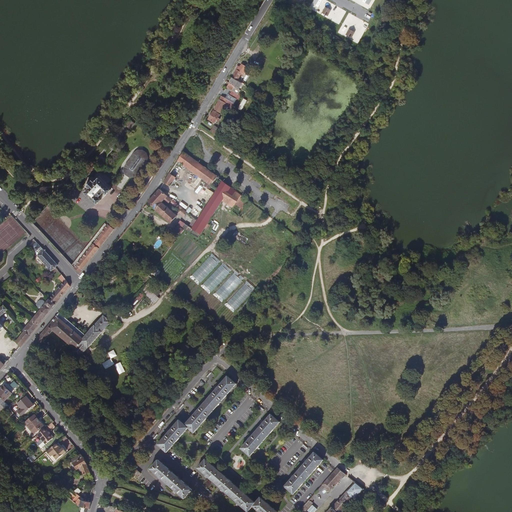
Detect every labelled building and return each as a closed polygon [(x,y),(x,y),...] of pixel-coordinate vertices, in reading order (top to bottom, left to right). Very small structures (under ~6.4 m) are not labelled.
[(364,0),(362,5),(370,9),(374,0),(364,0)] [(238,70),(237,70),(227,88),(234,92),(242,77),(248,67),(243,64),(238,70)] [(222,96),(215,109),(221,113),(227,104),(223,101),(225,98),(222,96)] [(242,110),(247,100),(244,98),(239,108),(242,110)] [(214,111),(209,120),(215,124),(221,115),(214,111)] [(214,125),(211,131),(217,135),(221,129),(214,125)] [(142,194),(165,158),(162,155),(154,167),(146,162),(148,157),(146,152),(142,149),(137,149),(133,153),(125,165),(123,170),(125,175),(129,177),(135,177),(139,173),(143,177),(142,179),(140,177),(137,182),(143,186),(139,192),(142,194)] [(184,153),(178,161),(184,166),(207,182),(205,186),(209,189),(212,186),(218,190),(223,182),(184,153)] [(184,166),(178,161),(170,174),(176,178),(184,166)] [(170,174),(164,183),(170,187),(176,178),(170,174)] [(89,187),(85,192),(98,203),(102,199),(100,196),(105,191),(107,194),(112,189),(99,177),(95,181),(93,179),(87,185),(89,187)] [(242,217),(251,203),(244,197),(223,182),(218,190),(198,221),(194,228),(193,229),(201,234),(205,228),(208,229),(211,225),(208,223),(222,201),(228,204),(226,207),(242,217)] [(167,196),(160,190),(148,203),(156,209),(162,202),(164,200),(167,196)] [(204,193),(201,200),(207,203),(210,196),(204,193)] [(177,215),(162,202),(156,209),(171,222),(177,215)] [(77,264),(74,267),(81,273),(115,230),(108,224),(102,232),(77,264)] [(183,229),(184,230),(190,234),(193,229),(194,228),(193,227),(192,228),(186,225),(183,229)] [(77,264),(102,232),(100,231),(75,262),(77,264)] [(58,265),(41,247),(39,250),(41,252),(38,256),(52,271),(56,267),(58,265)] [(199,284),(221,261),(213,253),(191,277),(199,284)] [(202,286),(210,293),(232,270),(224,262),(202,286)] [(237,270),(214,294),(222,302),(245,278),(237,270)] [(21,346),(70,287),(66,279),(62,275),(59,278),(63,283),(48,302),(44,299),(41,299),(38,303),(38,307),(42,309),(24,330),(25,332),(16,342),(21,346)] [(248,281),(226,304),(234,312),(256,288),(248,281)] [(136,297),(140,300),(145,294),(155,303),(161,296),(147,285),(136,297)] [(87,336),(60,314),(59,313),(32,345),(37,350),(53,331),(76,349),(73,353),(79,358),(111,322),(108,319),(108,318),(107,317),(106,318),(103,316),(94,327),(87,336)] [(111,357),(117,354),(114,348),(108,351),(111,357)] [(103,363),(107,368),(115,362),(111,357),(103,363)] [(122,371),(128,369),(123,359),(118,362),(122,371)] [(8,375),(4,379),(13,388),(17,384),(8,375)] [(180,420),(158,445),(167,452),(189,428),(194,433),(237,384),(228,377),(185,425),(180,420)] [(0,411),(4,408),(6,410),(9,406),(4,401),(12,393),(4,386),(0,390),(0,411)] [(27,396),(17,404),(23,411),(21,413),(22,415),(34,405),(27,396)] [(47,427),(54,421),(47,414),(41,419),(47,427)] [(271,414),(242,448),(250,456),(280,422),(271,414)] [(35,415),(25,423),(34,434),(43,426),(35,415)] [(53,438),(45,429),(38,435),(46,445),(53,438)] [(62,449),(57,443),(47,452),(51,457),(53,455),(57,460),(66,452),(63,448),(62,449)] [(315,452),(285,486),(294,494),(324,460),(315,452)] [(84,457),(81,454),(72,460),(77,470),(81,468),(82,471),(84,475),(90,472),(84,457)] [(159,460),(151,469),(185,499),(193,490),(159,460)] [(206,460),(198,468),(248,511),(253,507),(259,511),(277,511),(261,498),(256,503),(206,460)] [(345,474),(338,467),(322,485),(325,487),(330,492),(346,475),(345,474)] [(66,491),(72,497),(75,492),(74,491),(77,489),(75,486),(72,489),(70,488),(68,482),(70,481),(71,479),(69,474),(60,478),(66,490),(66,491)] [(343,511),(364,489),(358,485),(356,483),(347,493),(346,492),(327,511),(343,511)] [(325,487),(322,485),(312,498),(314,500),(325,487)] [(72,497),(70,499),(80,507),(87,508),(89,509),(91,502),(83,501),(84,499),(78,495),(81,491),(78,488),(77,489),(74,491),(75,492),(72,497)] [(312,498),(299,511),(307,511),(314,504),(312,502),(314,500),(312,498)]
